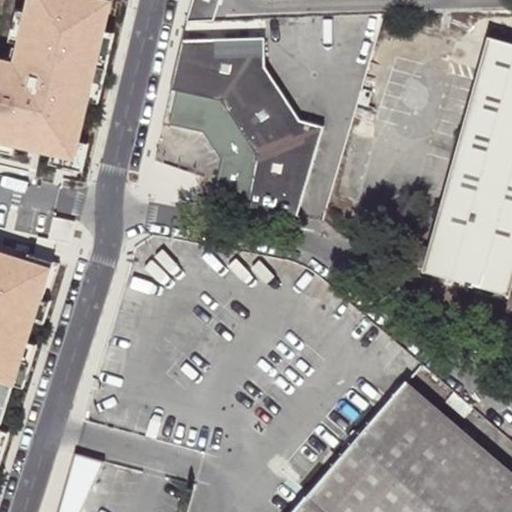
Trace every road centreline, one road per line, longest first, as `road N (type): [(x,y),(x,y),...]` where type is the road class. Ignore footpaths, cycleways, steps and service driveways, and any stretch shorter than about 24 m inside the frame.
road 1 (unknown): [(258,453),(344,368),(341,349),(287,307),(204,280),(186,281),(172,295),(157,324),(152,381),(199,410)]
road 2 (residential): [(113,208),(290,244),(338,271),(462,374),(511,376)]
road 3 (tertiary): [(113,208),(23,511)]
road 4 (tertiary): [(159,0),(113,208)]
road 5 (unknown): [(252,0),(451,0)]
road 6 (unknown): [(48,434),(213,472),(222,485)]
road 7 (unknown): [(199,410),(287,307)]
